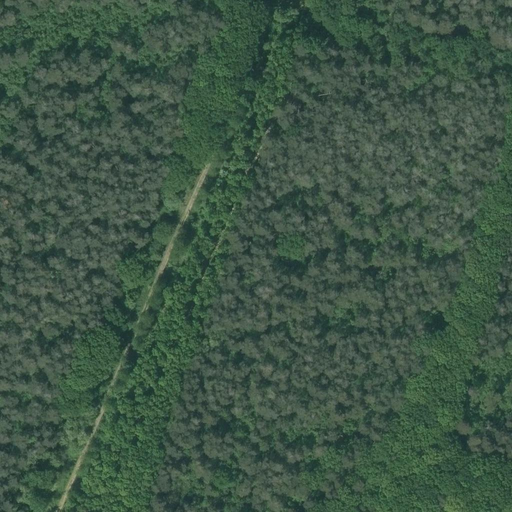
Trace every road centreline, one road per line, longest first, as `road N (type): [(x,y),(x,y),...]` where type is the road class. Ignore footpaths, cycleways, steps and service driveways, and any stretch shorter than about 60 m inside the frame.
road 1 (track): [(60,511),(280,0)]
road 2 (track): [(436,449),(511,203)]
road 3 (track): [(511,48),(260,0)]
